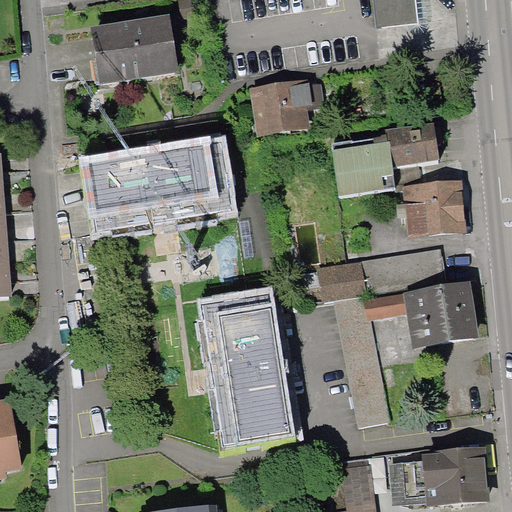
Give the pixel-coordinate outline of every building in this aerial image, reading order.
[(418,24),(415,0),(373,0),(376,28),(418,24)] [(170,14),(91,27),(100,85),(179,72),(170,14)] [(308,79),(250,88),(257,136),(310,128),(307,110),(325,107),(321,83),(310,85),(310,82),(308,82),(308,79)] [(434,122),(386,129),(387,135),(331,143),(338,195),(396,188),(393,166),(420,162),(439,160),(434,122)] [(237,213),(224,136),(211,138),(211,135),(79,156),(92,236),(237,213)] [(423,184),(420,162),(393,166),(396,188),(396,191),(403,191),(403,186),(423,184)] [(423,184),(403,186),(403,191),(408,238),(467,232),(461,180),(423,184)] [(7,228),(0,228),(0,263),(9,263),(8,240),(7,228)] [(441,248),(361,261),(367,295),(367,299),(404,294),(403,292),(447,285),(441,248)] [(367,295),(361,261),(317,268),(323,303),(334,301),(367,295)] [(9,263),(0,263),(0,297),(12,296),(11,279),(9,263)] [(447,285),(403,292),(404,294),(367,299),(364,300),(368,321),(371,320),(407,314),(413,348),(479,337),(470,281),(447,285)] [(272,287),(197,299),(221,450),(297,438),(285,365),(272,287)] [(334,301),(359,428),(391,422),(371,320),(368,321),(364,300),(367,299),(367,295),(334,301)] [(0,400),(0,478),(7,478),(6,472),(22,469),(11,399),(0,400)] [(487,463),(486,447),(436,451),(436,452),(422,454),(422,462),(389,464),(393,506),(426,503),(426,506),(490,501),(489,487),(487,487),(487,478),(485,463),(487,463)] [(376,511),(369,458),(340,462),(347,511),(336,511),(376,511)]
